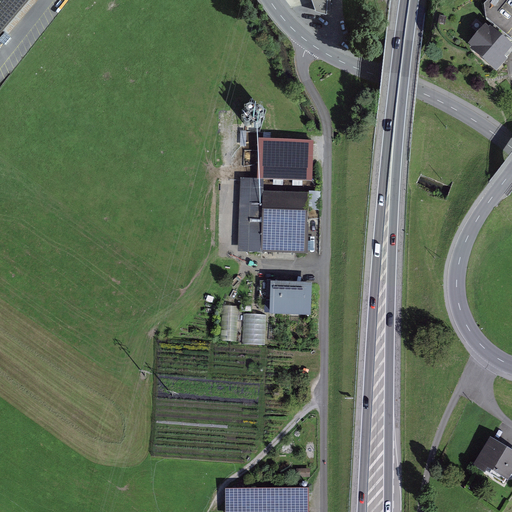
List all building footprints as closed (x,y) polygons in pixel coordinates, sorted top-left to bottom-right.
[(0,0),(0,27),(23,0),(0,0)] [(325,12),(326,0),(312,0),(315,10),(325,12)] [(440,15),(438,23),(444,25),(446,16),(440,15)] [(471,48),(498,70),(508,58),(505,56),(511,47),(511,43),(490,25),(489,27),(484,23),(468,44),(472,47),(471,48)] [(313,142),(260,140),(259,177),(311,179),(313,142)] [(263,181),(240,180),(237,254),(259,255),(263,181)] [(262,250),(305,251),(307,194),(264,193),(262,250)] [(268,315),(309,316),(310,284),(268,283),(268,315)] [(511,472),(511,450),(490,438),(474,466),(486,473),(489,468),(508,479),(511,472)] [(297,469),(297,477),(310,477),(310,469),(297,469)] [(227,511),(308,511),(308,489),(227,491),(227,511)]
